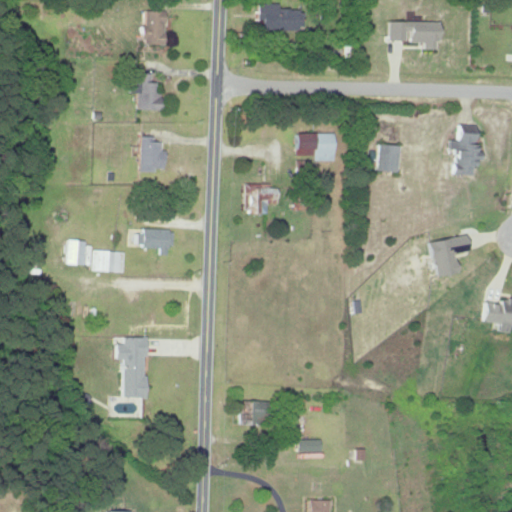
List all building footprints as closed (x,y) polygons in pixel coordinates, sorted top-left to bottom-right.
[(276,3),(255,4),(255,31),(295,31),(295,9),(276,10),(276,3)] [(160,46),(161,12),(142,11),(141,28),(139,28),(138,45),(160,46)] [(404,41),(404,43),(421,43),(421,50),(434,50),(435,22),(386,21),(385,41),(404,41)] [(132,110),(158,111),(158,95),(152,95),(152,83),(146,82),(146,74),(134,74),(133,83),(126,83),(126,93),(133,93),(132,110)] [(311,161),(331,161),(330,133),(292,134),(293,155),(311,155),(311,161)] [(471,134),(454,134),(454,141),(447,141),(447,150),(451,150),(451,175),(469,176),(469,167),(476,168),(476,146),(471,146),(471,134)] [(136,138),(135,172),(159,173),(160,150),(157,150),(157,139),(136,138)] [(396,146),(376,145),(375,171),(395,172),(396,146)] [(273,184),(240,185),(241,214),(263,213),(263,204),(274,204),(273,184)] [(133,247),(155,247),(155,255),(163,256),(163,247),(169,247),(170,231),(134,230),(133,247)] [(426,242),(433,278),(454,274),(451,255),(465,252),(462,235),(426,242)] [(80,241),(62,240),(61,265),(80,266),(80,241)] [(120,252),(88,251),(87,271),(120,273),(120,252)] [(496,324),(495,332),(506,333),(507,326),(511,326),(511,299),(498,298),(497,305),(482,303),(480,322),(496,324)] [(117,361),(117,398),(141,399),(142,338),(118,337),(118,345),(111,344),(110,360),(117,361)] [(237,424),(261,423),(260,399),(236,400),(237,424)] [(317,450),(317,439),(293,439),(293,450),(317,450)] [(326,511),(326,499),(306,499),(305,511),(326,511)]
